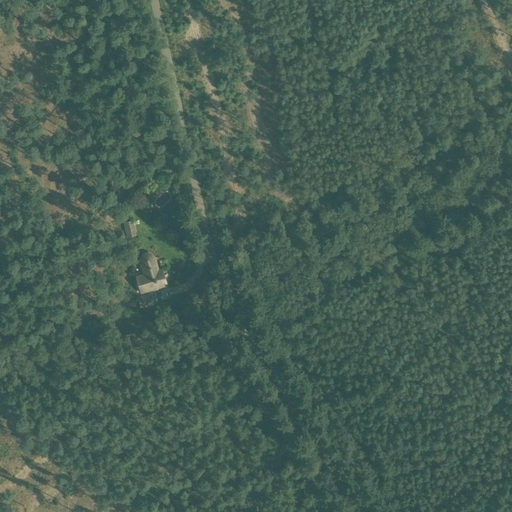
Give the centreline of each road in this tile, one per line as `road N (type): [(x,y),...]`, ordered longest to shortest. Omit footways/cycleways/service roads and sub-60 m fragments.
road 1 (unclassified): [(354,511),(221,288),(148,0)]
road 2 (track): [(211,248),(511,98)]
